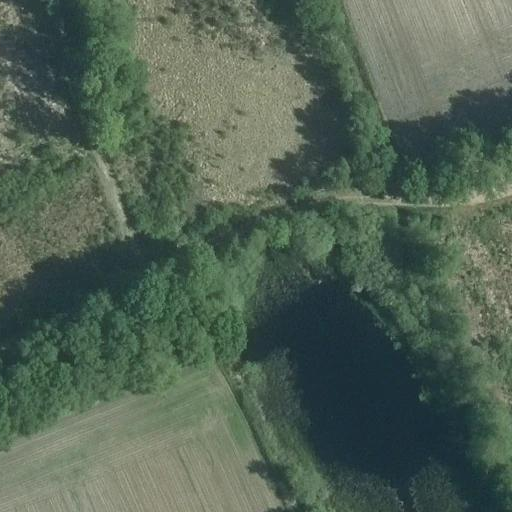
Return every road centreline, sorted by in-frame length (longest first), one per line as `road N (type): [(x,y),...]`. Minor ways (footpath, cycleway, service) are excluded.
road 1 (track): [(142,262),(313,192),(472,207),(511,193)]
road 2 (track): [(142,262),(35,0)]
road 3 (track): [(0,345),(142,262)]
